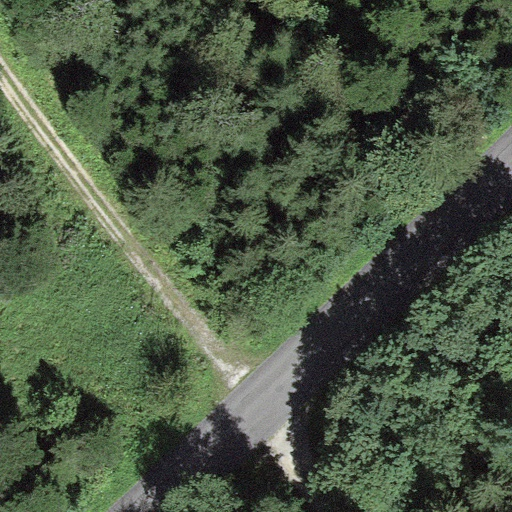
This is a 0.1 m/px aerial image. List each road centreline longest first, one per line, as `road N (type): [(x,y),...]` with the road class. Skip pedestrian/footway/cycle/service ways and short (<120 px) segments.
road 1 (tertiary): [(145,511),(511,172)]
road 2 (track): [(0,90),(253,408)]
road 3 (track): [(335,511),(253,408)]
